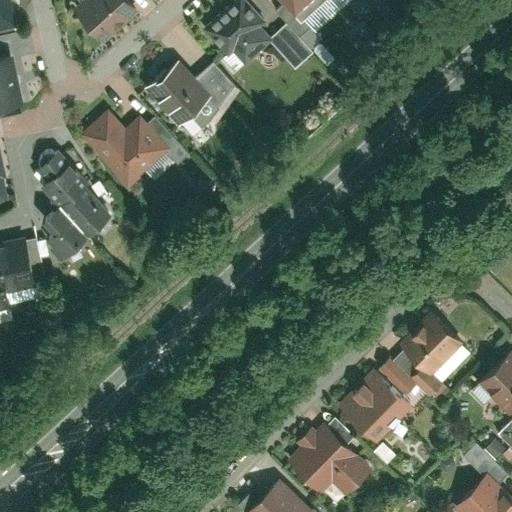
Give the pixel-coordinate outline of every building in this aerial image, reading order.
[(0,0),(0,24),(14,21),(10,0),(0,0)] [(137,7),(129,0),(78,0),(73,5),(103,38),(137,7)] [(267,16),(252,0),(228,0),(200,25),(224,51),(230,45),(244,61),(272,35),(261,22),(267,16)] [(283,0),(295,13),(309,0),(283,0)] [(0,105),(22,101),(11,48),(0,50),(0,105)] [(209,92),(177,53),(145,81),(177,119),(209,92)] [(167,145),(136,111),(122,125),(105,106),(76,133),(124,185),(167,145)] [(86,177),(56,147),(36,166),(45,176),(40,181),(57,198),(39,215),(50,227),(40,237),(59,256),(108,209),(82,182),(86,177)] [(157,173),(173,163),(167,155),(152,166),(157,173)] [(0,198),(9,196),(0,159),(0,198)] [(35,283),(24,232),(0,236),(0,304),(6,304),(3,290),(35,283)] [(401,342),(432,372),(463,339),(432,309),(401,342)] [(511,349),(507,344),(473,378),(506,412),(511,405),(511,349)] [(337,405),(371,439),(408,400),(374,367),(337,405)] [(283,456),(317,489),(327,479),(340,492),(367,465),(319,419),(309,429),(303,424),(289,438),(295,444),(283,456)] [(370,448),(382,458),(389,450),(378,440),(370,448)] [(451,508),(455,511),(511,511),(511,496),(486,472),(451,508)] [(236,511),(286,511),(300,498),(274,473),(236,511)] [(286,511),(313,511),(300,498),(286,511)]
